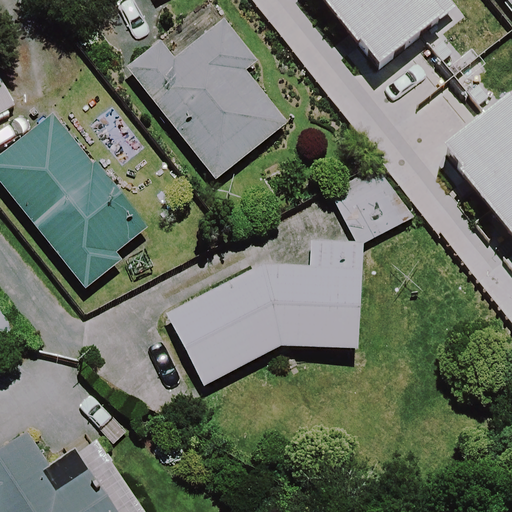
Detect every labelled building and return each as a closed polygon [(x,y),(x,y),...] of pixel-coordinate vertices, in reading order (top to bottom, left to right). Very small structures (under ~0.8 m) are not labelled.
[(367,0),(354,8),(348,0),(271,0),(345,114),(444,49),(412,0),(367,0)] [(511,0),(496,0),(511,20),(511,0)] [(249,69),(218,28),(135,91),(209,188),(279,135),(236,78),(249,69)] [(0,117),(14,111),(0,83),(0,117)] [(0,197),(80,297),(115,269),(110,262),(142,236),(45,115),(0,151),(0,197)] [(402,223),(371,170),(326,196),(357,249),(402,223)] [(352,359),(357,250),(297,246),(296,275),(261,273),(158,321),(194,396),(277,356),(352,359)] [(0,343),(8,337),(0,326),(0,343)] [(0,396),(17,387),(4,363),(0,364),(0,396)] [(0,451),(0,511),(103,511),(83,479),(54,497),(18,440),(0,451)]
